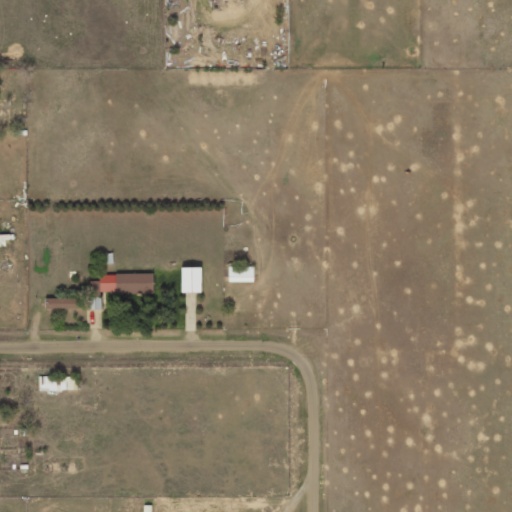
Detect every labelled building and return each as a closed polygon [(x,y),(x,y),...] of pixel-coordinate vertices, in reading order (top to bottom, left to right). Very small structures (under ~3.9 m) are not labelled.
[(252,266),(227,267),(228,282),(253,281),(252,266)] [(199,292),(199,267),(180,267),(180,292),(199,292)] [(152,274),(99,274),(99,293),(152,293),(152,274)] [(100,308),(99,280),(88,281),(89,309),(100,308)] [(80,298),(45,298),(44,308),(79,308),(80,298)] [(38,391),(75,390),(75,376),(38,376),(38,391)]
